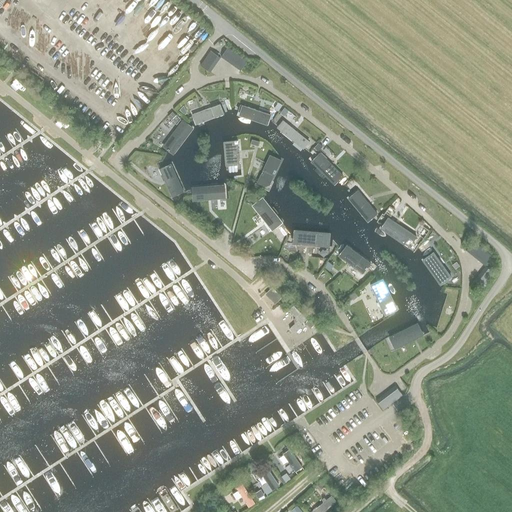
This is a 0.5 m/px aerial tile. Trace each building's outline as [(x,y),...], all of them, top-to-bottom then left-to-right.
[(232,50),(228,47),(221,57),(226,60),(232,50)] [(237,54),(232,50),(226,60),(230,64),(237,54)] [(207,55),(217,62),(220,57),(210,51),(207,55)] [(242,57),(237,54),(230,64),(235,67),(242,57)] [(204,60),(213,67),(217,62),(207,55),(204,60)] [(247,61),(242,57),(235,67),(240,71),(247,61)] [(204,60),(200,65),(210,72),(213,67),(204,60)] [(224,101),(190,113),(193,126),(228,115),(224,101)] [(270,115),(239,106),(237,113),(267,123),(270,115)] [(312,146),(285,124),(278,131),(306,153),(312,146)] [(183,125),(163,151),(172,158),(192,132),(183,125)] [(241,146),(226,146),(227,177),(242,177),(241,146)] [(284,164),(268,156),(252,186),(270,194),(284,164)] [(344,179),(321,156),(312,165),(335,188),(344,179)] [(173,167),(161,172),(172,201),(185,196),(173,167)] [(228,187),(194,189),(195,205),(229,203),(228,187)] [(379,216),(357,190),(348,198),(370,224),(379,216)] [(261,200),(251,206),(274,235),(283,226),(261,200)] [(414,238),(390,222),(383,234),(407,250),(414,238)] [(310,229),(292,227),(292,245),(329,248),(330,230),(310,229)] [(342,241),(334,253),(362,274),(370,264),(342,241)] [(471,254),(478,245),(474,241),(466,250),(471,254)] [(475,258),(483,249),(478,245),(471,254),(475,258)] [(480,262),(488,252),(483,249),(475,258),(480,262)] [(485,266),(492,256),(488,252),(480,262),(485,266)] [(449,280),(430,253),(421,259),(441,286),(449,280)] [(482,271),(491,278),(495,274),(485,266),(482,271)] [(478,276),(487,283),(491,278),(482,271),(478,276)] [(384,276),(370,282),(384,315),(398,309),(384,276)] [(483,288),(487,283),(478,276),(474,280),(483,288)] [(276,302),(281,297),(272,288),(267,293),(276,302)] [(423,322),(437,327),(447,296),(433,291),(423,322)] [(294,334),(303,325),(302,324),(307,319),(294,305),(288,310),(295,317),(294,319),(294,322),(295,323),(289,329),(294,334)] [(315,325),(309,319),(305,322),(311,328),(315,325)] [(420,326),(386,343),(393,354),(425,338),(420,326)] [(395,386),(390,390),(397,399),(402,396),(395,386)] [(385,393),(392,403),(397,399),(390,390),(385,393)] [(381,397),(387,406),(392,403),(385,393),(381,397)] [(376,400),(383,409),(387,406),(381,397),(376,400)] [(302,467),(290,449),(283,454),(290,464),(294,469),(296,472),(302,467)] [(259,469),(273,490),(282,484),(269,464),(259,469)] [(290,464),(286,467),(289,472),(294,469),(290,464)] [(255,494),(258,499),(263,495),(260,490),(255,494)] [(238,491),(233,494),(236,500),(241,497),(238,491)] [(334,494),(311,507),(314,511),(319,511),(338,501),(334,494)]
